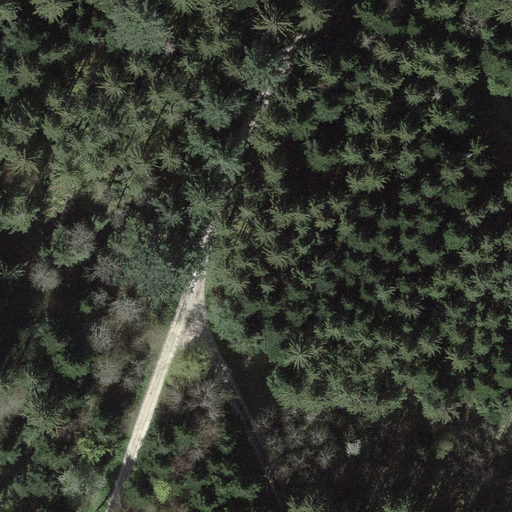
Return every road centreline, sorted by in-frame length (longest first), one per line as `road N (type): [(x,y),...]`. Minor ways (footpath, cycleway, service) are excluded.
road 1 (track): [(111,511),(228,182),(273,84),(336,0)]
road 2 (track): [(188,294),(290,511)]
